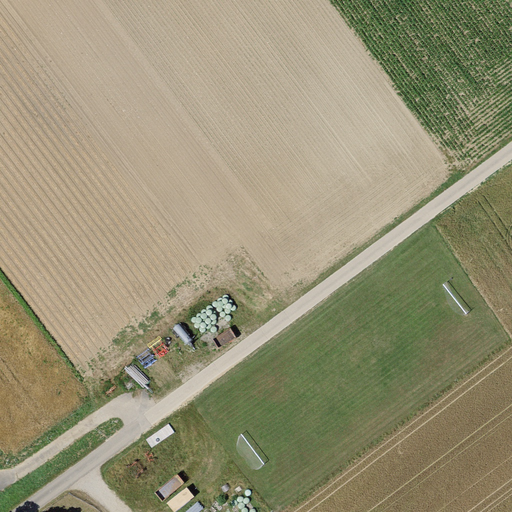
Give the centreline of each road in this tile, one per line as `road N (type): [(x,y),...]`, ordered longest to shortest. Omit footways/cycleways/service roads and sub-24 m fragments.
road 1 (track): [(511,153),(148,421)]
road 2 (unclassified): [(148,421),(27,511)]
